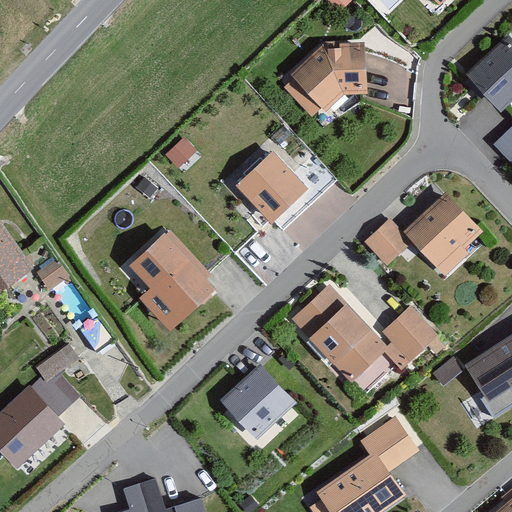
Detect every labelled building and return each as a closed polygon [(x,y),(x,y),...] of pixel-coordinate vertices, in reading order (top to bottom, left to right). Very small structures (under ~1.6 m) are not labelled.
[(511,41),(509,38),(473,73),(504,105),(511,97),(511,41)] [(323,44),(294,74),(326,107),(344,91),(364,91),(363,44),(323,44)] [(495,143),(511,155),(511,120),(495,143)] [(306,187),(274,154),(242,185),(274,218),(306,187)] [(410,231),(444,269),(478,239),(474,235),(479,231),(448,196),(410,231)] [(389,222),(368,242),(388,261),(408,241),(389,222)] [(0,289),(28,270),(0,229),(0,289)] [(145,296),(172,326),(214,288),(167,236),(135,265),(155,287),(145,296)] [(329,289),(296,318),(358,387),(388,359),(398,369),(435,336),(413,311),(388,334),(394,341),(384,350),(329,289)] [(511,339),(472,364),(500,410),(511,402),(511,339)] [(442,382),(462,367),(455,358),(435,373),(442,382)] [(225,399),(259,435),(294,402),(260,366),(225,399)] [(0,442),(19,463),(61,423),(29,389),(0,416),(0,442)] [(320,490),(335,511),(377,511),(403,494),(386,469),(415,449),(395,420),(363,443),(371,455),(320,490)] [(200,511),(197,503),(169,511),(144,511),(142,506),(157,501),(152,483),(128,491),(134,511),(200,511)]
